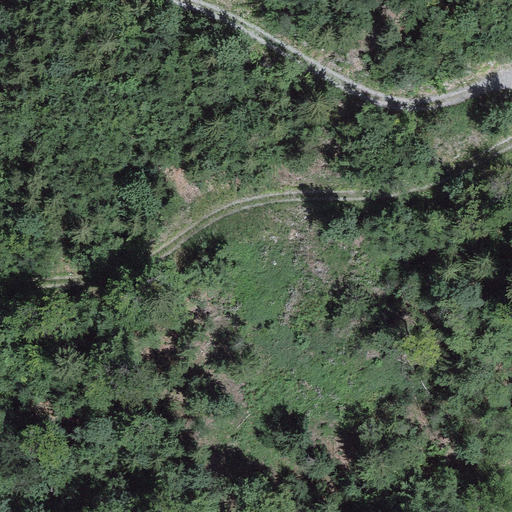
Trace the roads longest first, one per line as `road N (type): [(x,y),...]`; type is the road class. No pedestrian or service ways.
road 1 (track): [(511,138),(438,176),(243,203),(99,274),(0,298)]
road 2 (track): [(180,0),(332,76),(391,96),(444,98),(511,79)]
